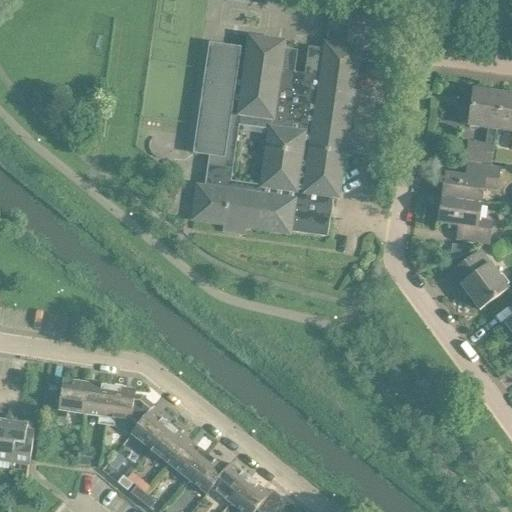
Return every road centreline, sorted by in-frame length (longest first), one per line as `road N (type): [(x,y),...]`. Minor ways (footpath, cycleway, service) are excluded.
road 1 (residential): [(511,425),(410,289),(396,266),(395,237),(424,55),(511,66)]
road 2 (residential): [(325,511),(145,364),(0,340)]
